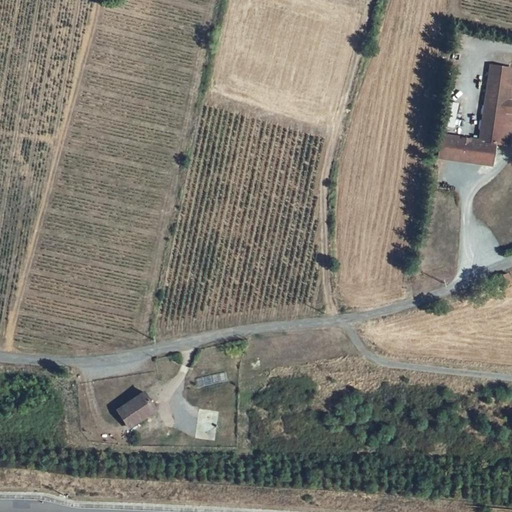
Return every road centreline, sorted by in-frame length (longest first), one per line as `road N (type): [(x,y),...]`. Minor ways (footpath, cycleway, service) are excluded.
road 1 (unclassified): [(0,355),(107,359),(271,325),(343,319),(435,295),(511,263)]
road 2 (track): [(343,319),(361,358),(381,365),(511,378)]
